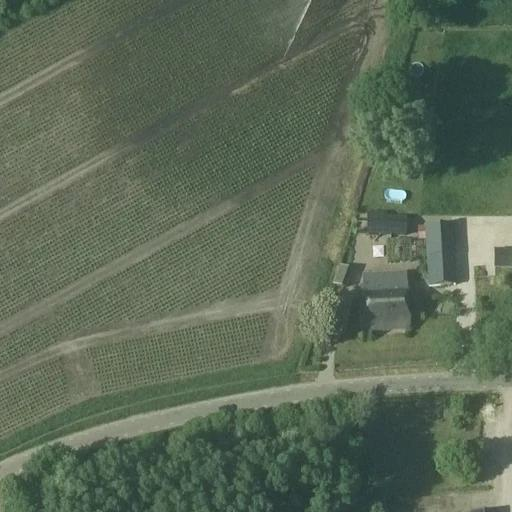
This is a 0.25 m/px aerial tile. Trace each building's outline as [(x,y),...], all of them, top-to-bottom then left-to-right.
[(397,123),(417,125),(419,103),(399,101),(397,123)] [(367,214),(366,236),(405,237),(406,219),(381,218),(381,214),(367,214)] [(453,226),(424,228),(428,289),(457,287),(453,226)] [(511,269),(511,250),(494,251),(495,270),(511,269)] [(407,288),(405,288),(405,274),(361,276),(361,289),(360,289),(362,333),(408,330),(407,288)]
